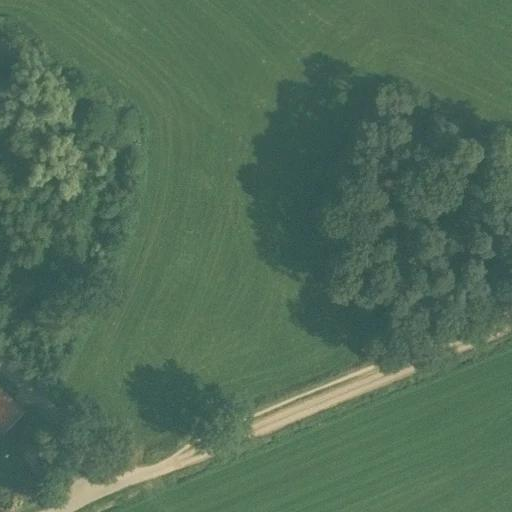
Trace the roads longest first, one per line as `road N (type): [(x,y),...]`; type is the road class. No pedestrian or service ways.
road 1 (track): [(511,323),(128,486)]
road 2 (unclassified): [(64,511),(128,486),(0,352)]
